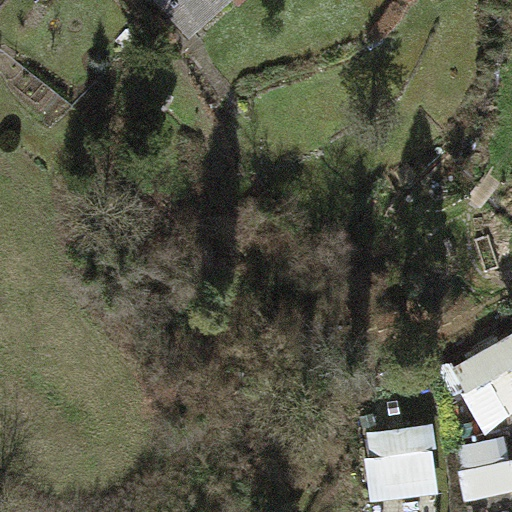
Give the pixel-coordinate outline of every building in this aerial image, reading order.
[(239,0),(158,0),(191,40),(239,0)] [(243,0),(255,10),(265,0),(243,0)] [(492,434),(511,420),(511,333),(452,373),(492,434)] [(375,428),(379,502),(445,498),(442,425),(375,428)] [(511,436),(465,447),(477,501),(511,492),(511,436)]
